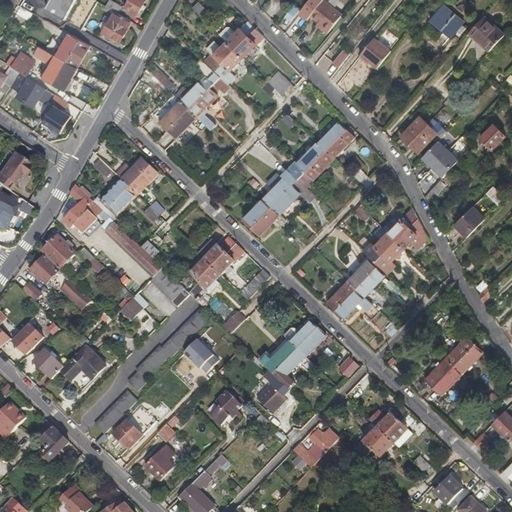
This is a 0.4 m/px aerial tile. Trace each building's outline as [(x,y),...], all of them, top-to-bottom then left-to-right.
[(136,17),(146,0),(130,0),(125,9),(129,11),(129,13),(136,17)] [(206,9),(195,0),(194,0),(189,6),(200,16),(206,9)] [(323,0),(309,0),(299,14),(308,20),(311,15),(323,0)] [(342,14),(323,0),(311,15),(319,21),(322,23),(320,24),(328,31),(342,14)] [(123,8),(109,1),(106,7),(115,12),(120,15),(123,8)] [(431,22),(452,38),(466,22),(445,5),(431,22)] [(292,21),(299,11),(294,7),(287,17),(292,21)] [(120,42),(132,22),(120,15),(115,12),(103,33),(120,42)] [(25,25),(28,21),(17,14),(15,19),(25,25)] [(506,37),(484,18),(471,33),(484,43),(482,45),(490,52),(506,37)] [(236,50),(256,28),(248,20),(227,42),(236,50)] [(328,31),(320,24),(322,23),(319,21),(316,24),(327,33),(328,31)] [(256,45),(253,42),(261,34),(256,28),(236,50),(243,58),(256,45)] [(484,43),(471,33),(469,35),(481,46),(482,45),(484,43)] [(67,62),(80,40),(69,34),(56,56),(67,62)] [(392,51),(375,37),(360,56),(365,61),(367,59),(371,62),(378,68),(392,51)] [(79,69),(91,46),(80,40),(67,62),(79,69)] [(222,64),(236,50),(227,42),(221,48),(214,41),(206,49),(211,53),(203,61),(215,72),(222,64)] [(230,72),(243,58),(236,50),(222,64),(215,72),(221,78),(223,79),(230,72)] [(340,67),(350,55),(344,51),(334,63),(340,67)] [(54,86),(67,62),(56,56),(47,73),(43,71),(40,76),(43,77),(43,79),(54,86)] [(24,57),(20,63),(29,68),(33,62),(24,57)] [(25,76),(30,69),(29,68),(20,63),(16,60),(11,68),(20,73),(25,76)] [(211,89),(221,78),(215,72),(203,61),(202,60),(196,66),(207,77),(190,93),(181,103),(190,111),(210,90),(211,89)] [(66,92),(79,69),(67,62),(54,86),(66,92)] [(168,79),(154,66),(153,68),(152,67),(148,70),(163,85),(168,79)] [(12,85),(18,75),(12,71),(8,77),(0,71),(0,90),(5,83),(11,87),(12,85)] [(227,84),(234,76),(230,72),(223,79),(227,84)] [(500,84),(506,78),(500,72),(494,79),(500,84)] [(34,107),(38,100),(49,106),(57,95),(25,76),(20,73),(18,75),(12,85),(16,88),(21,80),(26,84),(21,93),(18,97),(34,107)] [(289,86),(276,75),(269,83),(277,90),(281,94),(289,86)] [(223,79),(221,78),(211,89),(215,93),(219,89),(224,93),(230,86),(227,84),(223,79)] [(174,85),(168,79),(163,85),(169,91),(174,85)] [(21,93),(26,84),(21,80),(16,88),(12,85),(11,87),(11,88),(21,93)] [(494,89),(499,83),(496,80),(491,86),(494,89)] [(269,83),(268,82),(262,88),(271,96),(277,90),(269,83)] [(11,88),(11,87),(5,83),(0,90),(0,91),(6,96),(11,88)] [(181,103),(190,93),(183,86),(174,95),(181,103)] [(206,110),(218,98),(210,90),(190,111),(198,118),(201,115),(203,117),(208,112),(206,110)] [(152,116),(169,132),(190,111),(181,103),(174,95),(173,94),(152,116)] [(68,102),(57,95),(49,106),(42,118),(46,120),(45,123),(61,134),(72,117),(56,107),(58,104),(64,108),(68,102)] [(177,140),(198,118),(190,111),(169,132),(177,140)] [(295,123),(286,114),(281,119),(290,128),(295,123)] [(420,152),(439,132),(444,136),(450,129),(436,117),(430,123),(422,115),(402,135),(420,152)] [(326,152),(347,131),(339,124),(318,144),(318,145),(326,152)] [(493,149),(506,136),(495,124),(481,137),(493,149)] [(335,160),(355,139),(347,131),(326,152),(335,160)] [(306,173),(326,152),(318,145),(318,144),(313,150),(310,147),(306,151),(309,154),(298,165),(296,163),(288,171),(290,174),(299,181),(306,173)] [(446,175),(457,163),(441,150),(430,162),(432,163),(427,168),(435,174),(439,170),(446,175)] [(314,181),(335,160),(326,152),(306,173),(314,181)] [(25,173),(30,165),(13,153),(0,172),(0,185),(8,191),(19,176),(22,172),(25,173)] [(111,171),(99,159),(93,166),(105,178),(112,171),(111,171)] [(130,189),(151,167),(143,159),(133,170),(128,166),(124,170),(117,164),(111,171),(112,171),(122,180),(130,189)] [(139,197),(159,176),(151,167),(130,189),(139,197)] [(306,189),(314,181),(306,173),(299,181),(306,189)] [(273,208),(299,181),(290,174),(264,200),(273,208)] [(110,209),(130,189),(122,180),(102,201),(110,209)] [(280,215),(301,194),(310,203),(315,198),(306,189),(299,181),(273,208),(280,215)] [(438,195),(446,185),(441,181),(432,191),(438,195)] [(0,185),(0,195),(16,203),(18,198),(8,191),(0,185)] [(102,210),(75,185),(70,194),(81,204),(65,221),(73,229),(76,226),(84,234),(86,232),(87,233),(99,221),(95,218),(102,210)] [(506,198),(494,187),(488,193),(500,205),(506,198)] [(119,218),(139,197),(130,189),(110,209),(119,218)] [(373,190),(368,195),(373,199),(377,195),(373,190)] [(0,211),(9,216),(16,203),(0,195),(0,211)] [(252,229),(273,208),(264,200),(244,221),(252,229)] [(366,200),(360,206),(370,216),(376,210),(366,200)] [(155,202),(150,207),(159,216),(165,211),(155,202)] [(370,216),(360,206),(354,213),(364,223),(370,216)] [(159,216),(150,207),(144,213),(154,223),(160,217),(159,216)] [(260,236),(280,215),(273,208),(252,229),(260,236)] [(466,238),(484,220),(472,208),(454,226),(466,238)] [(397,242),(419,220),(414,209),(403,220),(397,215),(383,229),(389,235),(397,242)] [(0,220),(5,223),(9,216),(0,211),(0,220)] [(117,218),(113,221),(114,222),(116,224),(125,232),(128,228),(117,218)] [(430,240),(419,220),(397,242),(405,251),(412,244),(420,251),(430,240)] [(116,224),(114,222),(104,232),(153,279),(162,270),(163,269),(153,259),(141,248),(125,232),(116,224)] [(509,240),(501,233),(495,238),(503,246),(509,240)] [(377,263),(397,242),(389,235),(376,248),(372,244),(365,251),(377,263)] [(61,270),(77,254),(58,237),(43,253),(61,270)] [(205,261),(213,268),(227,255),(236,245),(228,237),(219,247),(212,241),(199,254),(205,261)] [(147,241),(141,248),(153,259),(159,253),(147,241)] [(395,266),(393,264),(405,251),(397,242),(377,263),(380,266),(388,274),(395,266)] [(221,276),(235,263),(232,260),(241,250),(236,245),(227,255),(213,268),(221,276)] [(95,259),(85,249),(78,255),(89,265),(95,259)] [(45,287),(59,273),(43,258),(30,272),(36,278),(34,280),(39,285),(41,283),(45,287)] [(89,265),(98,273),(104,267),(95,258),(89,265)] [(191,275),(199,283),(213,268),(205,261),(191,275)] [(357,289),(377,269),(369,261),(350,282),(357,289)] [(221,276),(213,268),(199,283),(189,293),(191,295),(203,308),(210,301),(204,296),(208,291),(210,294),(219,284),(216,281),(221,276)] [(178,308),(191,295),(163,269),(162,270),(153,279),(150,282),(178,308)] [(366,297),(385,277),(377,269),(357,289),(366,297)] [(263,271),(242,294),(248,301),(271,278),(263,271)] [(92,301),(71,281),(62,291),(75,303),(78,301),(85,308),(92,301)] [(29,282),(22,290),(34,301),(41,293),(29,282)] [(336,311),(357,289),(350,282),(328,303),(336,311)] [(413,298),(403,288),(397,294),(407,304),(413,298)] [(494,293),(488,288),(479,296),(484,303),(494,293)] [(344,319),(366,297),(357,289),(336,311),(344,319)] [(143,310),(148,304),(138,295),(135,297),(133,300),(143,310)] [(132,300),(122,311),(133,321),(143,310),(133,300),(132,300)] [(78,301),(75,303),(83,311),(85,308),(78,301)] [(266,318),(256,310),(249,317),(258,326),(266,318)] [(107,326),(113,320),(105,312),(99,318),(107,326)] [(170,361),(208,322),(198,312),(160,350),(159,349),(136,372),(137,374),(128,384),(137,393),(147,384),(146,382),(169,359),(170,361)] [(37,317),(53,334),(58,329),(42,313),(37,317)] [(223,327),(231,335),(239,327),(245,321),(237,313),(223,327)] [(298,350),(319,329),(310,321),(299,333),(293,328),(284,337),(290,342),(298,350)] [(391,336),(399,329),(393,324),(386,331),(391,336)] [(44,339),(31,326),(14,344),(27,356),(44,339)] [(0,348),(11,339),(0,328),(0,348)] [(306,358),(327,337),(319,329),(298,350),(306,358)] [(429,343),(440,353),(447,346),(436,336),(429,343)] [(89,344),(83,338),(78,343),(79,344),(84,349),(87,346),(89,344)] [(454,367),(475,346),(468,338),(447,359),(454,367)] [(208,374),(220,362),(199,341),(185,354),(202,370),(203,369),(208,374)] [(277,371),(298,350),(290,342),(269,363),(274,368),(277,371)] [(80,354),(84,349),(79,344),(74,349),(80,354)] [(94,380),(108,366),(87,346),(84,349),(80,354),(65,369),(64,369),(62,372),(72,382),(84,370),(94,380)] [(463,375),(484,354),(475,346),(454,367),(463,375)] [(287,377),(301,363),(310,373),(316,367),(306,358),(298,350),(277,371),(274,375),(287,387),(292,382),(287,377)] [(64,369),(46,352),(35,363),(53,381),(62,372),(64,369)] [(347,377),(357,366),(349,358),(339,369),(347,377)] [(434,388),(454,367),(447,359),(426,381),(434,388)] [(274,368),(269,363),(265,367),(271,372),(274,368)] [(443,396),(463,375),(454,367),(434,388),(443,396)] [(350,393),(357,399),(374,381),(366,374),(350,393)] [(1,395),(5,399),(14,390),(10,385),(1,395)] [(257,400),(273,415),(288,400),(272,385),(257,400)] [(222,426),(242,406),(228,392),(216,403),(220,407),(211,416),(222,426)] [(495,404),(501,397),(495,392),(490,398),(495,404)] [(94,426),(104,436),(137,403),(127,393),(94,426)] [(354,414),(359,409),(349,399),(345,404),(354,414)] [(11,434),(26,419),(20,413),(19,414),(9,404),(0,413),(0,422),(2,425),(11,434)] [(161,415),(166,410),(163,407),(158,412),(161,415)] [(511,439),(511,418),(505,411),(491,425),(509,442),(511,439)] [(159,420),(166,427),(167,426),(170,423),(174,419),(167,412),(159,420)] [(387,436),(400,423),(392,415),(379,428),(387,436)] [(396,444),(400,448),(412,435),(406,429),(413,421),(407,415),(400,423),(387,436),(396,444)] [(261,416),(257,421),(270,433),(274,428),(262,416),(261,416)] [(166,427),(159,434),(170,445),(178,436),(172,430),(180,422),(175,417),(174,419),(170,423),(167,426),(166,427)] [(114,435),(137,456),(146,447),(139,440),(143,436),(127,421),(114,435)] [(11,434),(2,425),(0,427),(0,432),(7,439),(11,434)] [(59,459),(68,449),(66,447),(70,443),(54,428),(41,441),(48,448),(38,459),(47,467),(56,457),(59,459)] [(325,454),(340,439),(332,432),(329,428),(322,436),(318,431),(317,432),(310,440),(309,440),(314,445),(307,453),(299,445),(292,452),(297,456),(290,464),(300,474),(301,472),(307,466),(310,468),(311,469),(325,454)] [(373,451),(387,436),(379,428),(355,453),(356,454),(360,457),(363,461),(373,451)] [(307,437),(310,440),(317,432),(314,429),(307,437)] [(287,441),(278,431),(273,435),(275,437),(276,436),(284,444),(287,441)] [(481,448),(490,439),(484,433),(475,443),(481,448)] [(381,459),(396,444),(387,436),(373,451),(381,459)] [(261,454),(266,448),(263,444),(257,450),(261,454)] [(162,482),(176,468),(170,462),(176,456),(166,446),(146,467),(162,482)] [(197,490),(220,466),(223,468),(229,462),(222,456),(181,497),(197,511),(211,511),(215,508),(197,490)] [(431,466),(421,456),(415,462),(425,472),(431,466)] [(232,465),(229,462),(223,468),(225,471),(232,465)] [(310,468),(307,466),(301,472),(304,474),(310,468)] [(379,466),(374,471),(379,476),(379,477),(385,471),(379,466)] [(463,490),(449,477),(434,493),(453,510),(460,502),(456,498),(463,490)] [(90,511),(93,509),(78,495),(80,493),(73,486),(60,499),(67,507),(66,508),(69,511),(90,511)] [(463,490),(456,498),(460,502),(468,494),(463,490)] [(458,511),(487,511),(471,497),(458,511)] [(24,511),(27,510),(14,498),(0,511),(24,511)] [(132,511),(126,504),(126,505),(122,501),(104,511),(132,511)]
